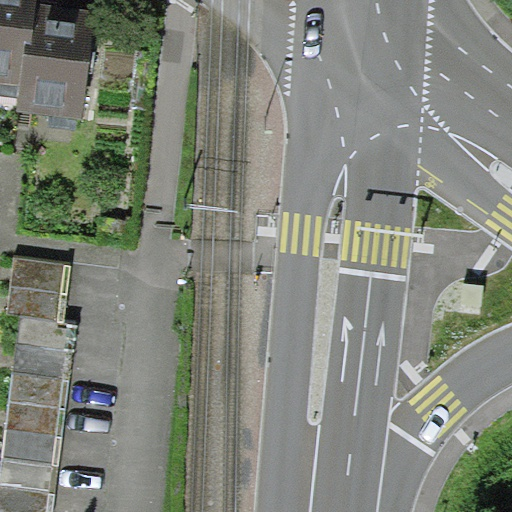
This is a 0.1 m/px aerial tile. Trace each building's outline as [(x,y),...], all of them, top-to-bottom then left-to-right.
[(0,0),(0,85),(22,88),(33,3),(33,0),(0,0)] [(49,116),(77,120),(91,11),(33,3),(22,88),(21,94),(51,98),(49,116)] [(64,288),(68,260),(12,253),(8,281),(64,288)] [(61,317),(64,288),(8,281),(5,310),(18,312),(61,317)] [(71,347),(74,319),(61,317),(18,312),(15,341),(71,347)] [(67,376),(71,347),(15,341),(11,369),(67,376)] [(64,405),(67,376),(11,369),(8,398),(64,405)] [(60,433),(64,405),(8,398),(4,426),(60,433)] [(57,462),(60,433),(4,426),(1,455),(57,462)] [(0,484),(53,491),(57,462),(1,455),(0,459),(0,484)] [(0,511),(50,511),(53,491),(0,484),(0,511)]
